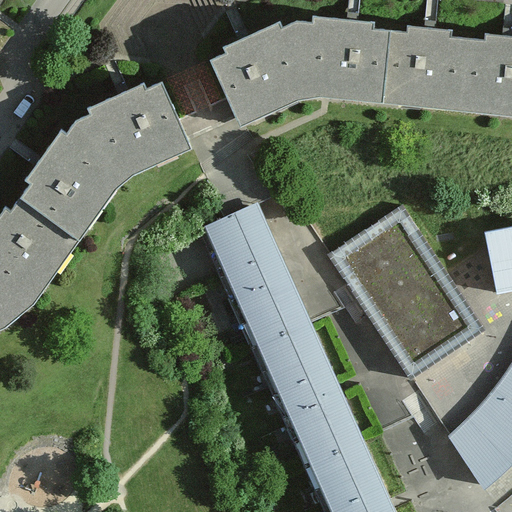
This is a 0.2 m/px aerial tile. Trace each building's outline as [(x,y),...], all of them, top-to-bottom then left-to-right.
[(240,125),(297,100),(321,97),(327,98),(511,116),(511,37),(486,34),(485,42),(451,38),(452,31),(407,27),(406,33),(373,30),(374,23),(314,17),(313,24),(299,22),(283,29),(279,23),(224,47),(227,54),(211,61),(240,125)] [(0,330),(6,328),(35,304),(118,190),(135,173),(190,148),(161,84),(146,90),(143,85),(88,109),(92,115),(78,121),(69,135),(62,130),(25,182),(30,185),(14,211),(8,207),(0,217),(0,330)] [(400,511),(258,198),(198,225),(331,511),(400,511)] [(485,325),(403,201),(327,250),(411,377),(485,325)] [(511,218),(484,224),(497,292),(511,289),(511,218)] [(511,356),(501,377),(447,432),(480,484),(511,455),(511,356)]
